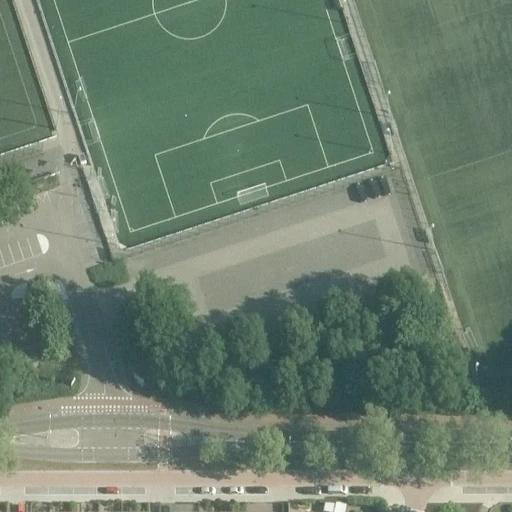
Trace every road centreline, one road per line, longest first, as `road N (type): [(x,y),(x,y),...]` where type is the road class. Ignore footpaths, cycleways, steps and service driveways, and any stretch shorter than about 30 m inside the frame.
road 1 (residential): [(0,479),(418,480)]
road 2 (secondary): [(511,441),(243,441)]
road 3 (secondary): [(243,441),(148,419),(69,419),(0,434)]
road 4 (secondary): [(0,445),(106,454),(243,441)]
